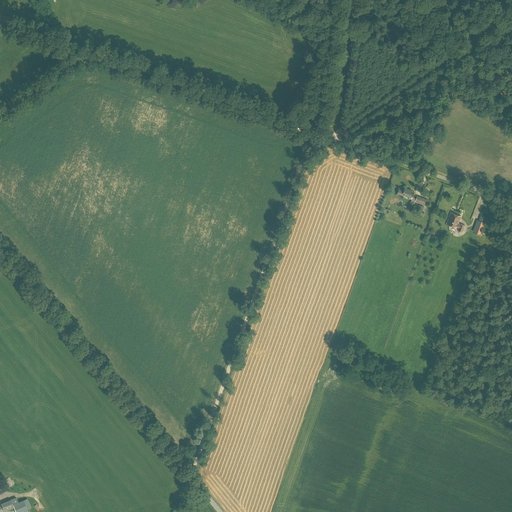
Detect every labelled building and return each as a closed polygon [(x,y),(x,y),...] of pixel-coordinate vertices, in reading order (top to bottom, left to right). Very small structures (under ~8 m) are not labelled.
[(411,193),(412,190),(405,188),(404,191),(399,189),(398,194),(402,195),(403,194),(414,198),(415,194),(411,193)] [(426,206),(428,200),(417,196),(415,202),(426,206)] [(416,207),(417,204),(415,204),(415,203),(410,201),(407,210),(412,212),(414,208),(415,209),(416,207)] [(423,217),(425,213),(422,212),(424,207),(418,205),(416,210),(421,212),(420,216),(423,217)] [(462,232),(465,226),(458,223),(461,216),(451,213),(447,224),(459,228),(458,230),(462,232)] [(475,232),(480,234),(485,223),(479,221),(475,232)] [(12,505),(10,500),(1,504),(4,511),(14,507),(16,511),(28,511),(23,500),(12,505)] [(52,510),(62,506),(59,500),(56,501),(50,503),(52,510)]
